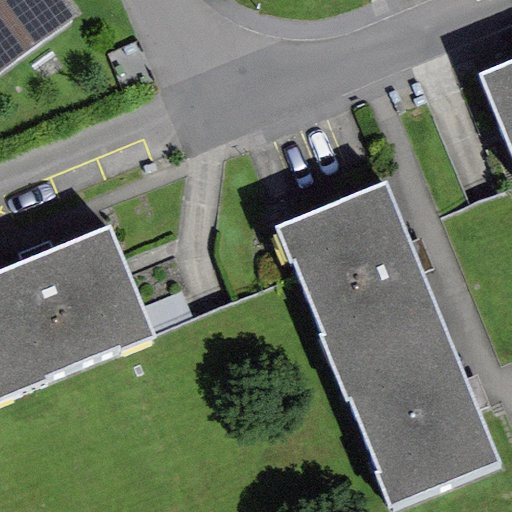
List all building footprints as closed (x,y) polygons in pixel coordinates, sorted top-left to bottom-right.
[(0,0),(0,79),(69,28),(47,0),(0,0)] [(511,88),(483,101),(511,166),(511,88)] [(264,250),(320,388),(451,336),(395,197),(264,250)] [(116,253),(0,303),(0,325),(32,399),(156,345),(116,253)] [(0,325),(0,413),(32,399),(0,325)] [(320,388),(369,511),(412,511),(507,474),(451,336),(320,388)]
